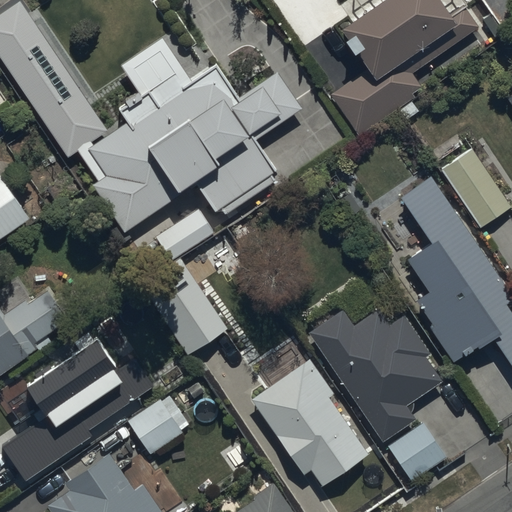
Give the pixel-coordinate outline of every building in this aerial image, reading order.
[(443,0),(387,0),(342,32),(368,70),(334,94),(355,125),(474,43),(443,0)] [(21,2),(0,15),(0,56),(69,158),(109,132),(21,2)] [(211,71),(90,152),(137,221),(196,182),(218,216),(278,176),(256,143),(301,113),(276,76),(234,104),(211,71)] [(471,149),(442,169),(481,227),(511,207),(471,149)] [(0,243),(32,222),(0,175),(0,243)] [(496,331),(511,354),(511,297),(431,176),(397,199),(426,241),(405,255),(431,293),(420,300),(458,356),(496,331)] [(188,272),(149,298),(187,355),(227,328),(188,272)] [(0,316),(0,373),(72,324),(47,288),(1,319),(0,316)] [(344,313),(311,336),(384,440),(412,421),(404,408),(442,382),(389,305),(355,329),(344,313)] [(47,416),(3,446),(26,481),(156,393),(133,359),(116,370),(97,342),(28,388),(47,416)] [(308,365),(256,401),(318,490),(370,455),(308,365)] [(422,426),(388,449),(411,481),(444,457),(422,426)] [(158,511),(120,456),(48,505),(53,511),(158,511)] [(288,511),(274,489),(238,511),(288,511)]
